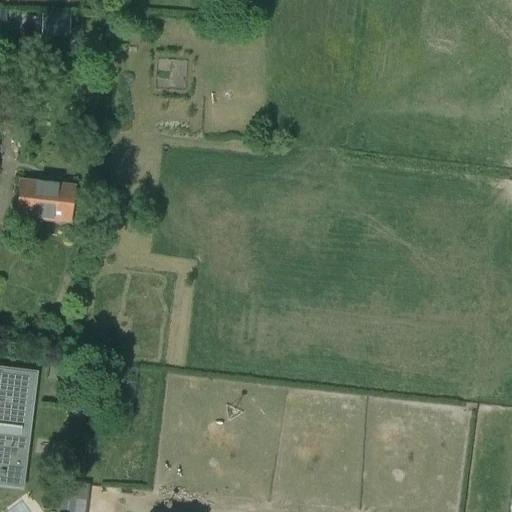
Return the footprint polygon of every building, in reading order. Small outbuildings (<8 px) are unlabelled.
[(41,13),(40,36),(70,37),(71,15),(41,13)] [(3,133),(15,135),(17,113),(5,112),(3,133)] [(52,220),(52,221),(58,225),(66,223),(66,221),(68,222),(72,188),(20,182),(16,216),(52,220)] [(79,359),(78,377),(87,378),(89,360),(79,359)] [(0,472),(18,475),(29,383),(0,379),(0,472)] [(56,503),(76,506),(79,483),(59,480),(56,503)]
